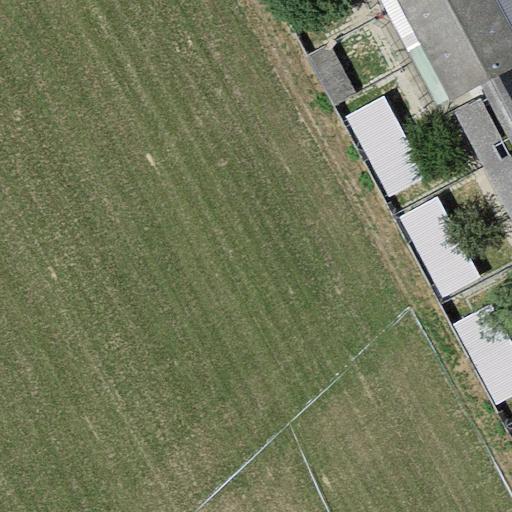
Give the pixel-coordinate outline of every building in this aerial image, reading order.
[(381,0),(441,114),(491,88),(511,76),(511,42),(489,0),(381,0)] [(511,127),(491,88),(441,114),(511,247),(511,127)] [(353,110),(395,190),(431,172),(389,92),(353,110)] [(439,292),(478,279),(450,193),(411,206),(439,292)] [(511,330),(497,301),(460,319),(500,400),(511,393),(511,330)]
